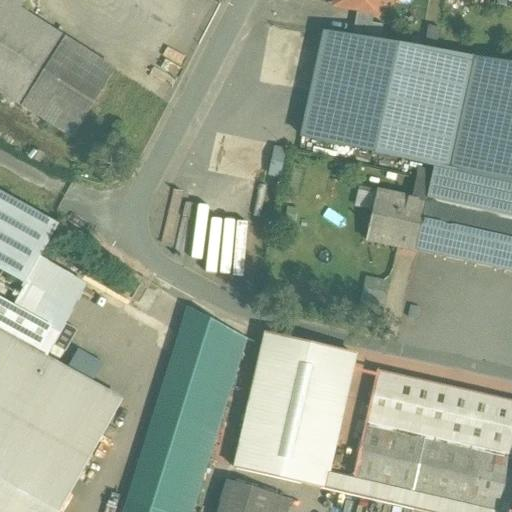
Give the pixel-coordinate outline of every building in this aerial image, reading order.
[(24,0),(0,0),(0,98),(69,140),(110,73),(16,15),(24,0)] [(331,0),(328,14),(374,22),(378,0),(331,0)] [(511,61),(320,28),(298,149),(416,170),(411,195),(410,199),(511,220),(511,61)] [(55,219),(0,188),(0,342),(40,364),(86,281),(36,254),(55,219)] [(511,221),(375,192),(363,243),(511,276),(511,221)] [(364,278),(356,309),(376,314),(384,282),(364,278)] [(196,511),(244,346),(180,327),(126,511),(196,511)] [(352,357),(262,338),(232,474),(409,511),(511,511),(511,410),(348,376),(352,357)] [(0,511),(49,511),(110,404),(40,364),(0,342),(0,511)] [(285,511),(288,504),(225,484),(216,511),(285,511)]
